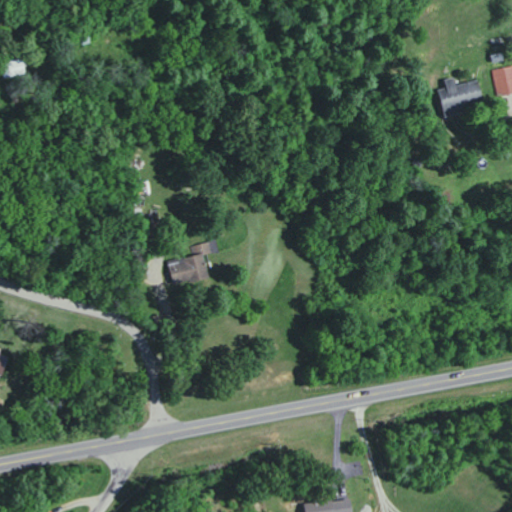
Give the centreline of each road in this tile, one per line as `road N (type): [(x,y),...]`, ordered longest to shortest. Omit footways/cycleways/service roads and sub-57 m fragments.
road 1 (trunk): [(0,466),(511,370)]
road 2 (residential): [(159,437),(151,357),(129,327),(0,284)]
